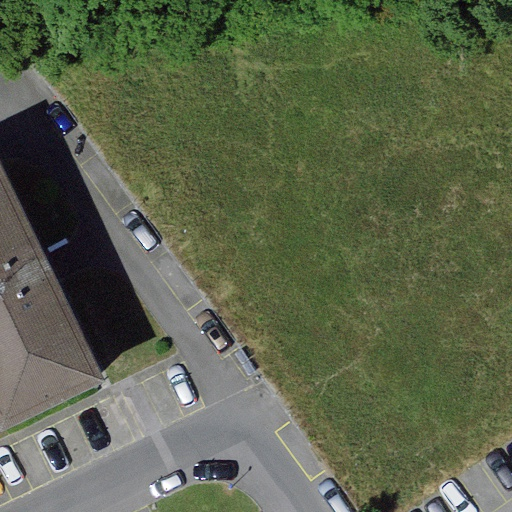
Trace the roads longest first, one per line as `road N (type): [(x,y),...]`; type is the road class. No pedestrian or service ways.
road 1 (unknown): [(245,426),(77,147)]
road 2 (residential): [(70,511),(245,426),(306,511)]
